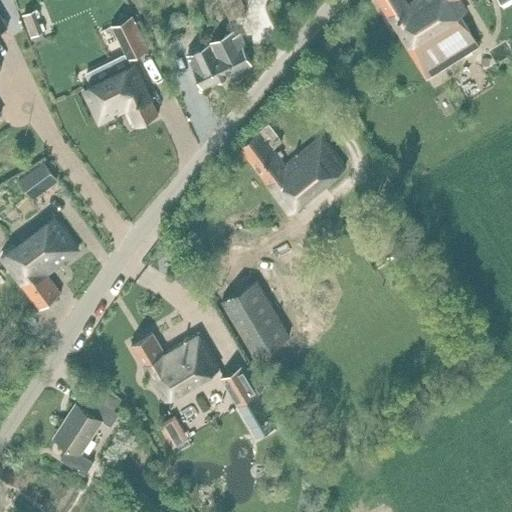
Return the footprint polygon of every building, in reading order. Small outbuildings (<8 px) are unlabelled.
[(220,0),(230,20),(243,14),(236,0),(220,0)] [(459,0),(417,0),(410,4),(407,0),(377,0),(427,79),(480,46),(461,15),(467,11),(459,0)] [(132,15),(111,26),(128,59),(149,49),(132,15)] [(251,64),(242,47),(245,45),(240,35),(235,38),(233,33),(210,44),(226,77),(251,64)] [(202,88),(226,77),(210,44),(186,55),(202,88)] [(100,121),(113,114),(115,117),(119,115),(117,112),(128,107),(137,125),(159,114),(134,64),(84,89),(100,121)] [(289,213),(346,167),(322,136),(286,166),(273,149),(282,142),(270,125),(260,132),(260,131),(240,148),(289,213)] [(45,160),(28,172),(41,189),(57,178),(45,160)] [(47,273),(78,249),(54,217),(1,258),(40,309),(61,293),(47,273)] [(221,301),(254,357),(290,336),(257,280),(221,301)] [(182,340),(183,341),(164,353),(152,332),(131,344),(164,399),(219,367),(198,332),(189,338),(188,337),(182,340)] [(242,365),(221,377),(254,433),(275,421),(242,365)] [(118,413),(113,409),(119,400),(101,389),(96,398),(95,398),(87,410),(77,403),(55,437),(68,446),(60,459),(86,475),(94,461),(79,452),(100,419),(110,425),(118,413)]
